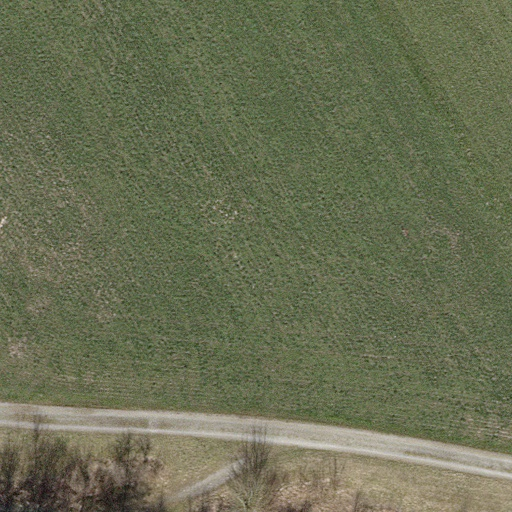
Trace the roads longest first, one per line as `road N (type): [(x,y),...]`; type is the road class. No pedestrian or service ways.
road 1 (track): [(0,413),(303,434),(511,471)]
road 2 (track): [(303,434),(150,511)]
